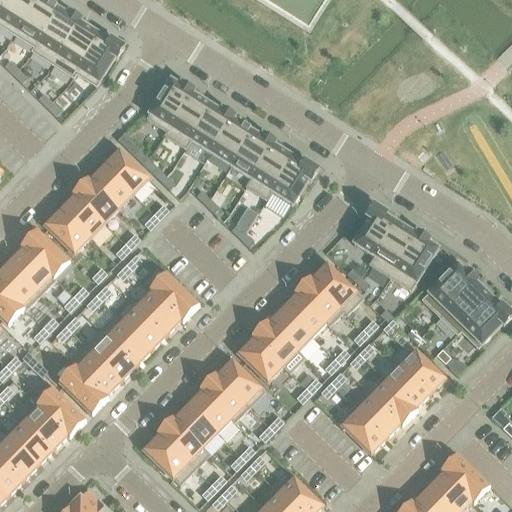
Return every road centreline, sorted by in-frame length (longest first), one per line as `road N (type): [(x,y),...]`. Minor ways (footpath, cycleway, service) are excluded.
road 1 (residential): [(101,450),(366,168)]
road 2 (residential): [(166,36),(119,102),(0,227)]
road 3 (residential): [(366,168),(166,36)]
road 4 (residential): [(365,511),(511,361)]
road 5 (residential): [(511,267),(474,232),(366,168)]
